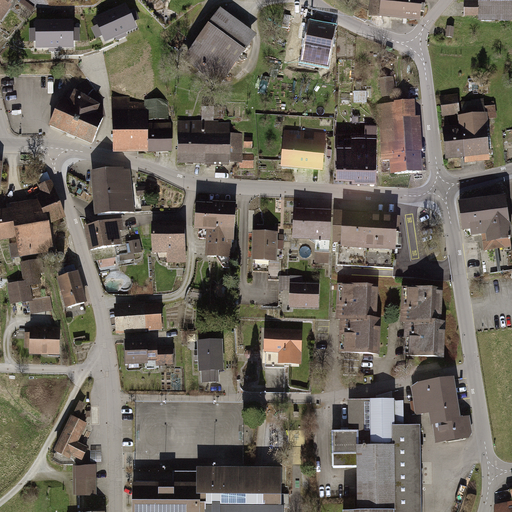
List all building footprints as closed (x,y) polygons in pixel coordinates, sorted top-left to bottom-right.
[(0,0),(0,17),(3,20),(11,9),(7,6),(11,0),(0,0)] [(372,0),(371,17),(382,18),(382,15),(420,19),(420,12),(425,12),(425,4),(422,3),(421,0),(372,0)] [(511,2),(481,2),(481,18),(511,18),(511,2)] [(478,15),(478,4),(465,4),(464,15),(478,15)] [(112,15),(121,35),(136,28),(127,9),(112,15)] [(222,10),(188,56),(222,81),(244,52),(242,50),(254,33),(222,10)] [(121,35),(112,15),(97,22),(106,41),(121,35)] [(55,48),(55,25),(37,26),(38,48),(55,48)] [(55,25),(55,48),(73,47),(73,25),(55,25)] [(332,35),(310,31),(305,58),(327,62),(332,35)] [(298,56),(279,56),(280,78),(298,78),(298,56)] [(388,79),(382,80),(384,97),(391,96),(388,79)] [(366,102),(366,92),(355,93),(355,102),(366,102)] [(62,100),(51,126),(92,144),(103,119),(95,115),(99,106),(76,93),(71,104),(62,100)] [(459,113),(458,97),(441,99),(443,115),(459,113)] [(129,100),(113,100),(114,151),(138,151),(138,152),(172,151),(171,127),(160,127),(160,129),(148,129),(147,113),(130,113),(129,100)] [(165,100),(149,101),(150,120),(166,120),(165,100)] [(445,132),(447,158),(489,155),(486,119),(496,118),(495,107),(484,108),(484,103),(463,105),(464,116),(461,117),(462,130),(445,132)] [(398,104),(381,105),(384,161),(395,160),(395,174),(419,173),(419,170),(425,170),(425,157),(418,158),(416,118),(410,118),(409,104),(398,104)] [(226,108),(203,108),(203,118),(226,118),(226,108)] [(206,161),(229,162),(229,134),(219,134),(219,124),(200,124),(200,134),(206,134),(206,161)] [(325,135),(285,132),(282,168),(295,169),(295,165),(323,168),(325,135)] [(178,161),(206,161),(206,134),(200,134),(178,134),(178,161)] [(241,134),(229,134),(229,162),(241,162),(241,168),(254,168),(254,155),(241,155),(241,134)] [(354,135),(354,144),(354,170),(376,170),(376,135),(354,135)] [(338,169),(354,170),(354,144),(338,144),(338,169)] [(112,172),(116,214),(134,213),(131,187),(130,171),(112,172)] [(116,214),(112,172),(94,174),(98,216),(116,214)] [(45,187),(49,197),(56,194),(53,184),(45,187)] [(140,187),(131,187),(134,213),(142,212),(141,195),(149,194),(149,188),(140,189),(140,187)] [(65,216),(56,194),(49,197),(40,201),(49,223),(65,216)] [(33,209),(14,212),(17,236),(20,258),(26,256),(25,252),(52,247),(49,223),(40,201),(38,198),(32,200),(33,209)] [(460,204),(463,229),(471,228),(472,231),(477,230),(478,235),(483,234),(485,251),(511,247),(506,198),(460,204)] [(236,207),(197,205),(196,228),(203,228),(203,236),(209,236),(208,256),(230,258),(231,240),(234,240),(236,207)] [(0,236),(0,239),(17,236),(14,212),(14,211),(0,213),(0,236)] [(331,214),(295,212),(294,235),(317,236),(315,262),(329,263),(331,214)] [(339,267),(366,268),(368,232),(368,218),(368,214),(335,212),(334,243),(340,243),(339,267)] [(368,218),(368,232),(396,233),(397,219),(368,218)] [(120,221),(87,227),(93,261),(117,256),(116,247),(120,246),(118,232),(122,231),(120,221)] [(186,225),(153,225),(153,248),(157,248),(157,254),(160,260),(168,260),(169,261),(186,261),(186,225)] [(269,229),(255,228),(254,257),(269,258),(276,258),(277,234),(268,233),(269,229)] [(399,234),(396,233),(368,232),(366,268),(394,269),(395,244),(399,245),(399,234)] [(139,241),(128,243),(130,255),(141,253),(139,241)] [(269,258),(254,257),(254,272),(269,272),(269,280),(280,281),(280,277),(281,262),(269,262),(269,258)] [(24,263),(27,284),(39,282),(37,274),(44,273),(42,260),(24,263)] [(76,273),(60,277),(63,287),(61,287),(63,292),(64,292),(69,308),(85,303),(76,273)] [(280,277),(280,281),(280,285),(282,285),(282,291),(280,291),(279,306),(318,307),(319,286),(301,285),(301,278),(280,277)] [(14,304),(30,301),(27,284),(11,286),(14,304)] [(377,288),(341,287),(340,320),(344,320),(343,353),(345,353),(360,353),(378,354),(380,321),(376,321),(377,288)] [(441,291),(406,289),(405,323),(409,323),(408,356),(443,357),(444,324),(440,323),(441,291)] [(50,298),(30,301),(32,312),(52,309),(50,298)] [(145,305),(118,307),(119,331),(162,328),(161,311),(146,311),(145,305)] [(59,330),(32,330),(31,352),(59,353),(59,330)] [(301,333),(267,332),(266,366),(292,367),(292,363),(300,363),(301,333)] [(222,341),(199,342),(200,351),(196,351),(196,361),(200,361),(200,371),(203,371),(203,383),(219,382),(219,371),(223,370),(222,341)] [(147,343),(127,343),(127,363),(129,363),(129,368),(140,368),(140,363),(147,363),(147,361),(157,361),(158,364),(172,363),(172,348),(157,349),(157,353),(150,353),(150,350),(147,350),(147,343)] [(360,353),(345,353),(344,375),(359,375),(360,353)] [(436,429),(442,428),(451,427),(450,420),(457,419),(452,381),(414,386),(416,401),(411,402),(413,415),(433,412),(436,429)] [(334,432),(334,468),(359,467),(360,511),(395,511),(394,511),(421,511),(420,426),(393,426),(393,393),(377,397),(377,401),(351,401),(350,433),(334,432)] [(86,424),(74,418),(57,452),(69,457),(71,453),(83,459),(88,448),(76,442),(86,424)] [(463,418),(457,419),(450,420),(451,427),(442,428),(444,440),(466,437),(463,418)] [(95,466),(78,467),(78,495),(95,495),(95,466)] [(206,487),(206,511),(283,511),(283,506),(280,506),(280,472),(207,472),(206,487)] [(206,511),(206,487),(135,487),(134,511),(206,511)]
